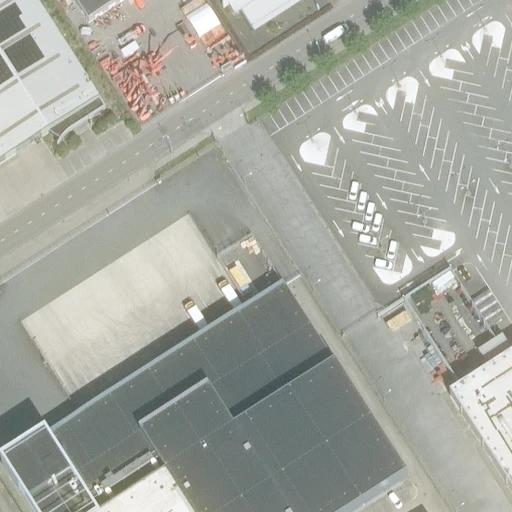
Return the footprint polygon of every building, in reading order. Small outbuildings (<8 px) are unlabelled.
[(33,0),(0,0),(0,165),(48,135),(59,142),(56,148),(57,149),(59,146),(60,144),(62,141),(63,139),(65,137),(68,135),(70,133),(105,111),(80,72),(33,0)] [(124,0),(71,0),(88,24),(124,0)] [(251,31),(298,0),(221,0),(225,6),(221,8),(223,10),(232,4),(237,11),(250,33),(252,33),(251,31)] [(30,511),(356,511),(407,480),(283,289),(282,290),(50,440),(49,439),(47,440),(48,441),(3,469),(30,511)] [(511,357),(449,398),(511,496),(511,357)]
